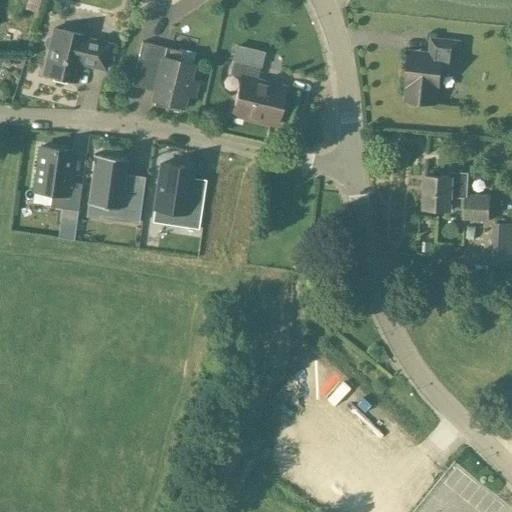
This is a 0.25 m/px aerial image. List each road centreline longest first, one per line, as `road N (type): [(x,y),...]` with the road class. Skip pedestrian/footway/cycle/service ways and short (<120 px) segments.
road 1 (residential): [(353,167),(109,124),(0,118)]
road 2 (residential): [(511,469),(394,333),(366,253),(353,167)]
road 3 (residential): [(353,167),(335,33),(316,0)]
